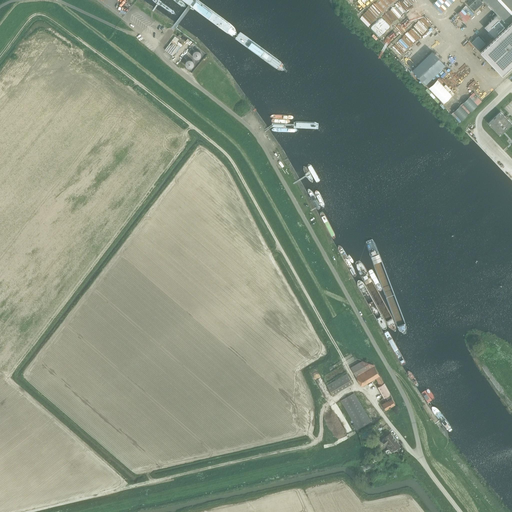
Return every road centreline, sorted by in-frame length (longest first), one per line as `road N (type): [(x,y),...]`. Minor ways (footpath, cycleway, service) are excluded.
road 1 (unclassified): [(461,511),(421,459),(408,403),(263,146),(145,36)]
road 2 (track): [(359,388),(227,155),(43,14),(32,15),(0,56)]
road 3 (track): [(26,511),(309,444),(319,438),(330,403)]
